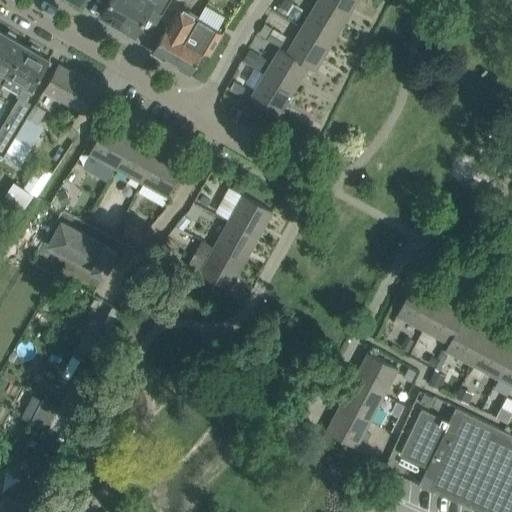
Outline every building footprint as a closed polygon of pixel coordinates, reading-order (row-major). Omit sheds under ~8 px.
[(118,25),(132,0),(109,0),(101,13),(100,14),(118,25)] [(132,0),(118,25),(136,35),(136,34),(149,12),(150,13),(153,7),(161,12),(161,13),(162,13),(169,0),(132,0)] [(286,13),(293,1),(290,0),(282,0),(278,9),(286,13)] [(357,0),(317,0),(317,1),(346,19),(357,0)] [(331,44),(346,19),(317,1),(302,27),(331,44)] [(198,18),(199,16),(179,5),(152,52),(171,63),(187,36),(198,18)] [(223,32),(198,18),(187,36),(171,63),(190,74),(204,51),(210,55),(223,32)] [(265,24),(259,32),(267,38),(272,29),(265,24)] [(315,70),(331,44),(302,27),(287,51),(280,47),(279,48),(308,66),(315,70)] [(0,90),(10,74),(27,45),(16,38),(16,34),(9,30),(6,32),(3,31),(0,36),(0,90)] [(25,101),(50,58),(39,52),(39,48),(32,44),(28,46),(27,45),(10,74),(24,82),(16,95),(25,101)] [(249,48),(243,59),(251,64),(258,53),(249,48)] [(293,91),(308,66),(279,48),(264,74),(293,91)] [(58,63),(44,89),(82,110),(96,84),(58,63)] [(278,117),(293,91),(264,74),(249,99),(278,117)] [(234,79),(229,89),(241,96),(246,86),(234,79)] [(6,152),(3,157),(19,167),(22,161),(32,145),(43,128),(38,124),(46,111),(35,103),(6,152)] [(12,110),(0,128),(0,149),(2,150),(23,117),(12,110)] [(115,167),(132,137),(106,123),(89,152),(115,167)] [(142,181),(158,152),(132,137),(115,167),(142,181)] [(158,152),(142,181),(168,196),(184,166),(158,152)] [(43,161),(26,185),(39,194),(56,170),(43,161)] [(236,181),(232,188),(243,194),(246,187),(236,181)] [(209,202),(219,208),(230,189),(220,183),(209,202)] [(65,188),(56,192),(62,206),(71,202),(65,188)] [(228,220),(258,236),(273,210),(243,194),(228,220)] [(202,195),(198,201),(206,206),(210,200),(202,195)] [(184,215),(176,224),(183,230),(190,220),(184,215)] [(244,262),(258,236),(228,220),(214,246),(244,262)] [(117,251),(114,249),(61,221),(49,245),(104,275),(117,251)] [(127,223),(121,234),(136,243),(142,232),(127,223)] [(229,289),(244,262),(214,246),(207,259),(200,272),(229,289)] [(200,272),(207,259),(195,252),(188,266),(200,272)] [(423,328),(439,298),(413,284),(397,314),(423,328)] [(449,342),(465,312),(439,298),(423,328),(449,342)] [(472,363),(487,333),(462,320),(466,313),(465,312),(449,342),(445,349),(472,363)] [(498,377),(511,350),(511,346),(487,333),(472,363),(498,377)] [(406,336),(400,347),(408,351),(414,340),(406,336)] [(511,384),(511,350),(498,377),(511,384)] [(354,378),(384,394),(398,367),(368,351),(354,378)] [(427,363),(434,367),(438,359),(431,355),(427,363)] [(408,369),(403,378),(411,382),(415,373),(408,369)] [(428,383),(439,389),(446,375),(434,369),(434,370),(428,383)] [(370,420),(384,394),(354,378),(340,404),(370,420)] [(468,402),(473,392),(460,387),(456,396),(468,402)] [(429,406),(433,396),(424,392),(420,402),(429,406)] [(396,400),(392,407),(400,411),(404,404),(396,400)] [(356,447),(370,420),(340,404),(326,431),(356,447)] [(422,407),(399,453),(427,466),(419,484),(482,511),(511,511),(511,436),(511,433),(456,406),(449,420),(422,407)] [(496,415),(496,416),(507,422),(511,412),(511,411),(501,406),(496,415)] [(0,511),(9,511),(15,500),(14,500),(14,499),(4,494),(0,501),(0,511)] [(9,511),(24,511),(27,506),(22,504),(15,500),(9,511)]
